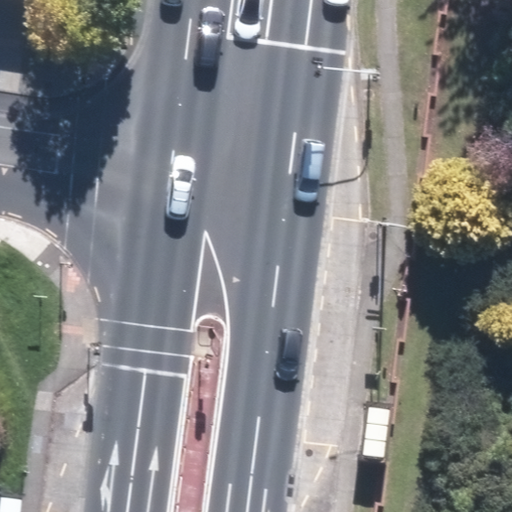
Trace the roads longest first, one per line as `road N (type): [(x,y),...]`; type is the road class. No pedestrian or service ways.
road 1 (primary): [(128,511),(149,339),(231,193)]
road 2 (primary): [(231,193),(263,351),(247,511)]
road 3 (residential): [(0,163),(231,193)]
road 4 (primary): [(231,193),(256,0)]
